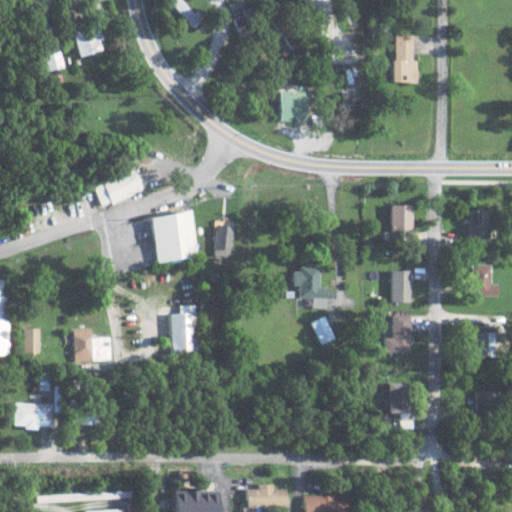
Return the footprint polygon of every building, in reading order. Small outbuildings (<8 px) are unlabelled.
[(340,0),(347,29),(360,26),(353,0),(340,0)] [(278,4),(264,12),(288,50),(301,42),(278,4)] [(97,23),(88,26),(85,16),(68,21),(78,56),(104,48),(97,23)] [(391,81),(413,82),(414,34),(392,34),(391,81)] [(42,71),(62,68),(59,52),(40,55),(42,71)] [(277,122),(306,122),(306,91),(277,90),(277,122)] [(140,188),(130,167),(89,186),(98,208),(140,188)] [(388,204),(389,242),(410,241),(410,204),(388,204)] [(461,241),(488,240),(487,209),(467,210),(467,222),(461,223),(461,241)] [(147,217),(155,265),(196,258),(188,210),(147,217)] [(214,255),(230,256),(231,225),(215,225),(214,255)] [(489,284),(489,264),(470,264),(469,295),(496,296),(497,284),(489,284)] [(311,298),(310,308),(326,309),(326,287),(318,287),(319,267),(292,266),(292,286),(298,286),(298,298),(311,298)] [(407,302),(408,270),(389,269),(388,301),(407,302)] [(178,305),(179,313),(169,313),(170,358),(196,357),(195,304),(178,305)] [(382,337),(382,352),(408,353),(409,315),(390,314),(390,337),(382,337)] [(309,322),(319,344),(333,338),(323,315),(309,322)] [(36,353),(36,328),(19,328),(19,353),(36,353)] [(108,359),(107,337),(90,337),(89,329),(70,329),(71,361),(108,359)] [(494,333),(467,332),(467,356),(493,357),(494,333)] [(406,382),(386,382),(387,413),(406,412),(406,382)] [(496,391),(473,390),(472,413),(495,414),(496,391)] [(10,425),(21,425),(21,427),(49,428),(49,403),(11,402),(10,425)] [(243,506),(283,507),(283,489),(270,489),(270,484),(255,484),(254,489),(243,489),(243,506)] [(171,511),(215,511),(216,490),(171,489),(171,511)] [(342,511),(342,495),(300,496),(300,511),(342,511)]
